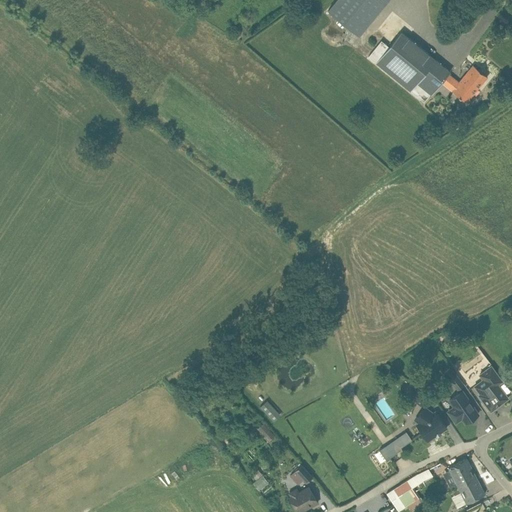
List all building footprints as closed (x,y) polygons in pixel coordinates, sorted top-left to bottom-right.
[(336,0),(328,10),(359,35),(387,0),(336,0)] [(450,71),(402,31),(389,46),(382,40),(368,56),(418,96),(425,102),(442,81),(467,101),(487,76),(473,65),(459,82),(448,73),(450,71)] [(465,332),(461,326),(451,333),(453,335),(455,338),(465,332)] [(503,380),(492,365),(480,374),(483,379),(475,385),(480,393),(479,395),(491,411),(491,410),(490,409),(497,404),(498,405),(508,398),(498,384),(503,380)] [(444,372),(449,378),(458,389),(464,384),(450,366),(444,372)] [(208,375),(196,382),(200,389),(212,382),(208,375)] [(428,394),(413,383),(406,393),(421,404),(428,394)] [(478,414),(462,391),(450,400),(455,407),(448,411),(456,422),(462,417),(466,423),(478,414)] [(281,415),(267,400),(260,407),(274,421),(281,415)] [(421,431),(428,440),(447,427),(436,411),(433,412),(425,406),(415,419),(419,422),(417,424),(418,426),(417,426),(420,432),(421,431)] [(264,435),(270,430),(264,423),(258,428),(264,435)] [(386,459),(391,456),(385,446),(379,450),(386,459)] [(466,457),(448,467),(458,486),(476,476),(466,457)] [(305,482),(312,476),(302,465),(295,471),(305,482)] [(412,486),(422,480),(433,475),(428,468),(418,473),(408,480),(412,486)] [(252,475),(256,480),(262,475),(258,470),(252,475)] [(476,476),(458,486),(467,502),(485,493),(476,476)] [(408,480),(387,493),(398,510),(419,497),(412,486),(408,480)] [(290,496),(289,496),(298,511),(309,505),(310,506),(318,502),(308,485),(299,491),(297,487),(288,492),(290,496)]
